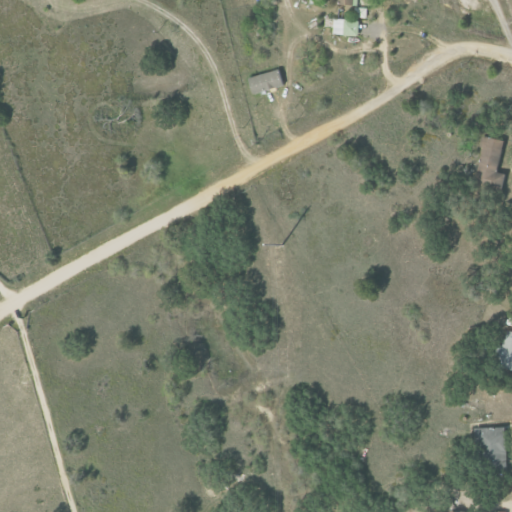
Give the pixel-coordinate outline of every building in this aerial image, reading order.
[(368,18),(368,8),(356,8),(355,17),(368,18)] [(362,20),(336,19),(336,35),(361,36),(362,20)] [(256,94),(286,87),(281,70),(252,77),(256,94)] [(506,141),(486,136),(474,180),(503,188),(507,175),(498,173),(506,141)] [(511,331),(504,331),(500,369),(511,369),(511,331)] [(508,427),(477,428),(478,461),(496,461),(497,469),(509,469),(508,427)]
